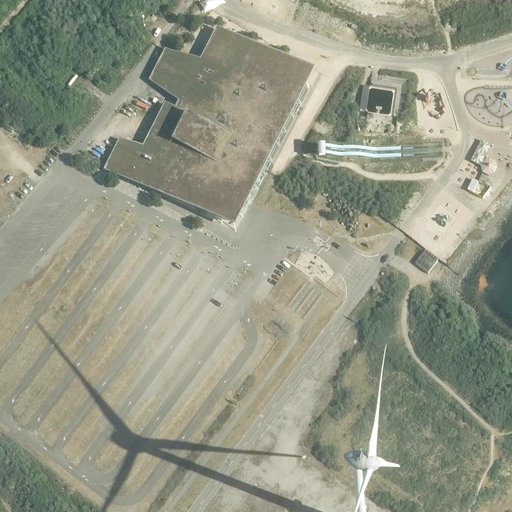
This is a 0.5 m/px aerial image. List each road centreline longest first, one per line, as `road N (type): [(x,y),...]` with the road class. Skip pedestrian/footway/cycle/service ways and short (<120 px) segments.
road 1 (unclassified): [(193,511),(439,183)]
road 2 (track): [(225,0),(375,60),(449,61),(511,41)]
